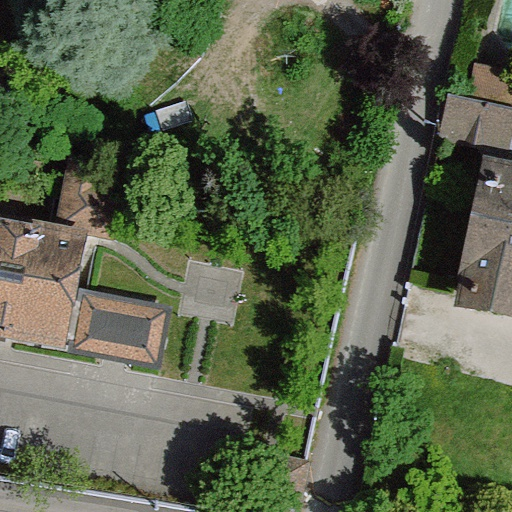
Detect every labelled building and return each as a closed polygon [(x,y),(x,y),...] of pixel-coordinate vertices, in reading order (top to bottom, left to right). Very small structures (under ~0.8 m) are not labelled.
[(511,136),(511,111),(451,99),(442,139),(509,152),(511,136)] [(14,115),(0,111),(0,150),(5,151),(14,115)] [(75,164),(60,241),(87,245),(88,235),(115,240),(123,194),(94,190),(98,169),(75,164)] [(511,187),(497,184),(472,301),(511,309),(511,187)] [(60,241),(0,229),(0,335),(68,348),(68,344),(76,304),(87,245),(60,241)] [(76,304),(68,344),(80,345),(79,350),(155,364),(164,318),(152,316),(154,303),(102,293),(100,305),(89,303),(89,307),(76,304)] [(302,498),(308,467),(277,462),(270,493),(302,498)]
